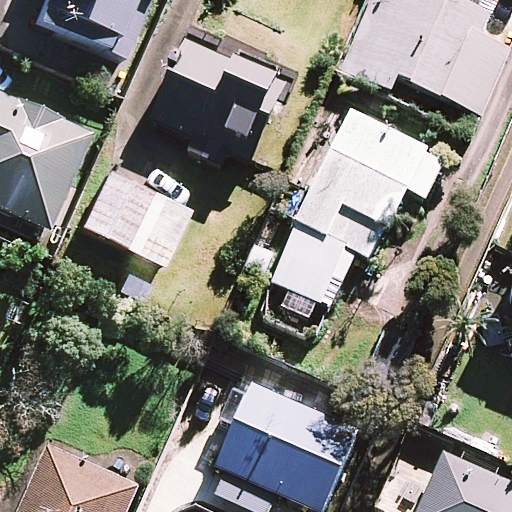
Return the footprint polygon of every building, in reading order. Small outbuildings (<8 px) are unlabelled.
[(26,0),(18,23),(121,63),(145,0),(26,0)] [(374,0),(342,75),(388,95),(395,81),(479,119),(507,55),(475,41),(483,23),(429,0),(374,0)] [(280,85),(185,44),(151,125),(193,143),(187,156),(221,171),(228,156),(247,164),(280,85)] [(87,139),(0,99),(0,214),(44,234),(87,139)] [(442,165),(346,121),(338,138),(313,127),(288,180),(314,192),(270,285),(329,313),(355,256),(371,263),(403,194),(425,204),(442,165)] [(185,216),(106,177),(80,230),(160,269),(185,216)] [(412,350),(383,338),(368,377),(397,388),(412,350)] [(223,476),(275,499),(304,511),(320,511),(355,435),(251,390),(214,473),(223,476)] [(127,511),(137,491),(47,451),(18,511),(127,511)] [(511,511),(511,488),(441,458),(417,511),(511,511)] [(269,511),(275,499),(223,476),(214,499),(243,511),(269,511)]
